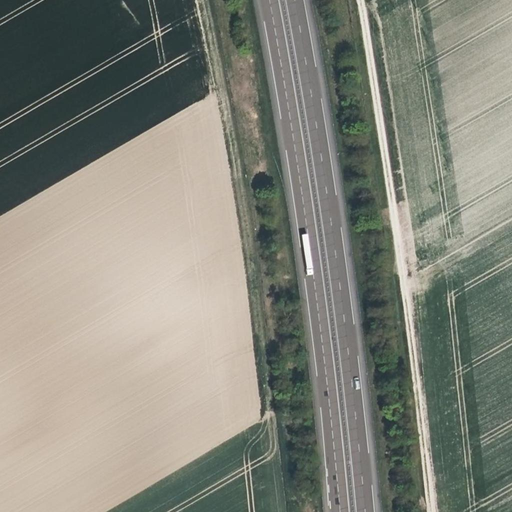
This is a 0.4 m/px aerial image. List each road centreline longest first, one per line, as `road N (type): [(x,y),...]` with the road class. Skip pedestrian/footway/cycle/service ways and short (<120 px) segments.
road 1 (track): [(277,511),(245,222),(201,0)]
road 2 (track): [(441,511),(368,0)]
road 3 (motorway): [(272,0),(303,183),(340,511)]
road 4 (motorway): [(364,511),(328,173),(298,0)]
